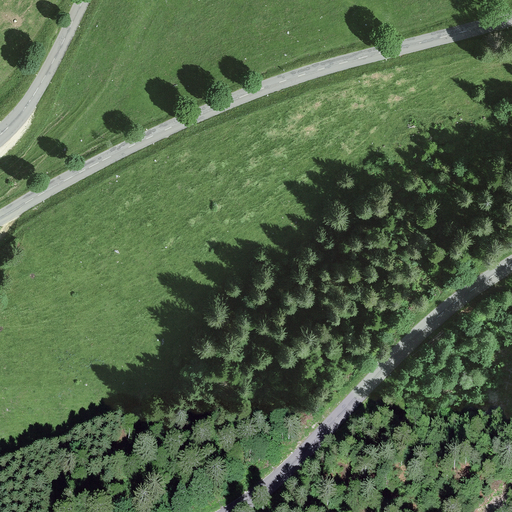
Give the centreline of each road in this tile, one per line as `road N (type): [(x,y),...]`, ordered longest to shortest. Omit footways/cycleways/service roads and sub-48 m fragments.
road 1 (tertiary): [(0,218),(244,95),(511,18)]
road 2 (tertiary): [(511,266),(453,305),(272,485),(232,511)]
road 3 (tertiary): [(84,0),(34,95),(0,134)]
